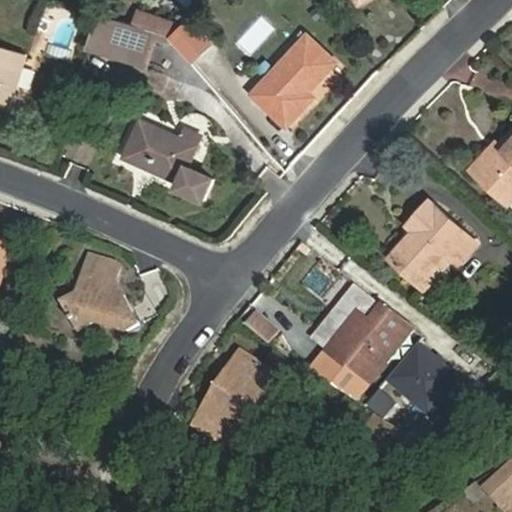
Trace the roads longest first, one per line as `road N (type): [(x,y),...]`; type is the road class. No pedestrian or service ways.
road 1 (residential): [(231,284),(418,77),(505,0)]
road 2 (residential): [(0,179),(105,217),(231,284)]
road 3 (track): [(231,511),(0,451)]
road 4 (residential): [(150,426),(231,284)]
